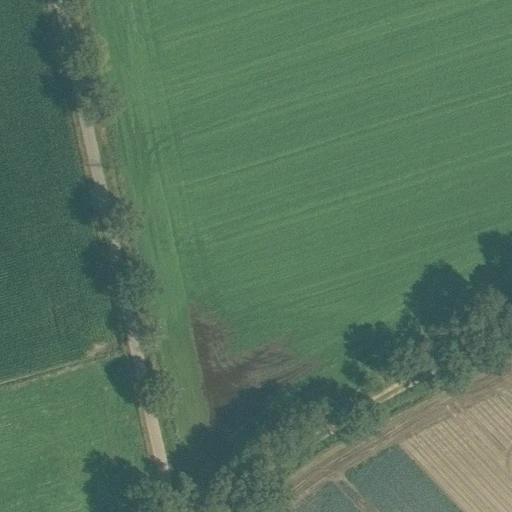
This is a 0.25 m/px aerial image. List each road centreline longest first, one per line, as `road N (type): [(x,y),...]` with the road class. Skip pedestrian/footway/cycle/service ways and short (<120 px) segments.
road 1 (unclassified): [(60,0),(167,511)]
road 2 (track): [(226,511),(295,451),(511,312)]
